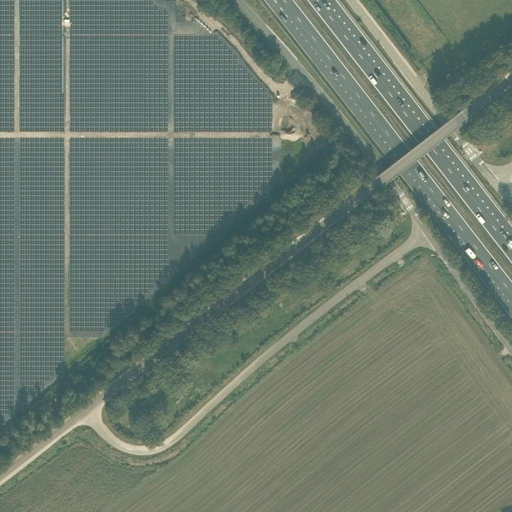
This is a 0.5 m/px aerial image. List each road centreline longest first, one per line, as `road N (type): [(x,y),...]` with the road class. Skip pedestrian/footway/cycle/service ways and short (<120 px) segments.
road 1 (unclassified): [(84,410),(511,80)]
road 2 (unclassified): [(84,410),(103,435),(134,452),(154,452),(424,231)]
road 3 (motorway): [(283,0),(511,290)]
road 4 (motorway): [(511,242),(317,0)]
road 5 (unclassified): [(424,231),(378,165),(233,0)]
road 6 (unclassified): [(495,181),(356,0)]
road 7 (unclassified): [(511,344),(424,231)]
